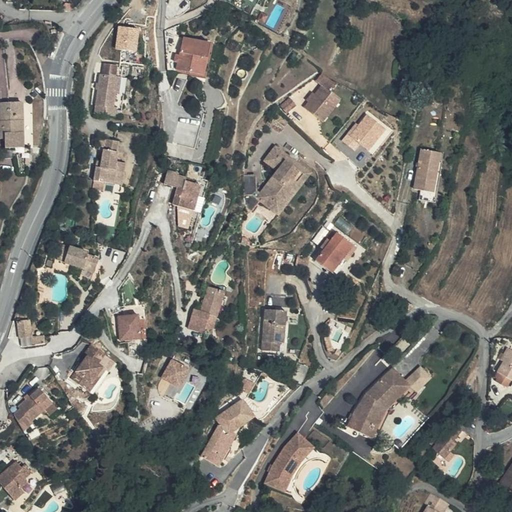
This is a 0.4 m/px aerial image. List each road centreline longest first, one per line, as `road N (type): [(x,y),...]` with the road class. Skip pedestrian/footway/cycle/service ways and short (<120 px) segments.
road 1 (residential): [(489,511),(480,499),(484,335),(473,322),(432,309),(383,330),(304,389),(234,485),(190,511)]
road 2 (secondary): [(82,26),(60,71),(54,174),(0,327)]
